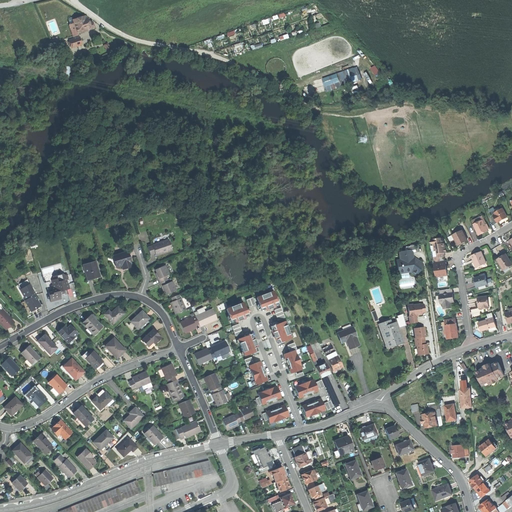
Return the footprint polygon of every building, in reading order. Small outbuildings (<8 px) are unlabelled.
[(79,35),(79,37),(94,32),(91,22),(89,23),(87,15),(80,18),(74,20),(75,22),(79,35)] [(74,36),(79,35),(75,22),(70,24),(74,36)] [(82,44),(79,37),(70,40),(70,42),(68,42),(69,47),(71,46),(72,48),(82,44)] [(354,68),(347,70),(352,83),(362,79),(358,67),(354,69),(354,68)] [(347,70),(336,74),(339,81),(325,86),(327,91),(352,83),(347,70)] [(336,74),(323,79),(325,86),(339,81),(336,74)] [(497,223),(502,221),(507,218),(502,209),(494,214),(495,216),(496,218),(495,219),(497,223)] [(472,221),(474,225),(483,220),(484,220),(482,216),(472,221)] [(474,225),(479,236),(483,233),(488,231),(487,230),(486,228),(485,225),(483,220),(474,225)] [(462,230),(452,235),(457,244),(461,242),(462,243),(464,242),(467,241),(462,230)] [(435,261),(435,262),(440,262),(439,258),(444,257),(444,254),(447,253),(446,251),(446,248),(444,248),(444,246),(443,246),(442,241),(441,242),(440,238),(432,240),(431,241),(432,244),(433,246),(434,246),(435,252),(432,252),(433,261),(435,261)] [(169,240),(148,247),(149,251),(151,255),(156,254),(156,256),(173,250),(169,240)] [(397,267),(398,274),(409,274),(408,271),(409,269),(418,273),(420,270),(423,266),(416,262),(416,260),(414,258),(413,259),(411,251),(416,250),(415,245),(410,246),(411,246),(407,247),(408,251),(400,252),(402,260),(400,260),(401,266),(397,267)] [(113,257),(116,267),(121,266),(125,264),(126,268),(131,266),(130,263),(131,262),(128,252),(113,257)] [(474,260),(477,267),(486,263),(481,252),(471,256),(473,260),(474,260)] [(496,260),(502,269),(507,265),(508,267),(511,264),(506,255),(501,259),(500,258),(496,260)] [(96,279),(101,278),(97,260),(86,263),(87,271),(86,272),(87,279),(93,278),(93,279),(96,279)] [(435,262),(434,263),(436,278),(448,276),(447,270),(445,271),(445,266),(447,265),(446,261),(440,262),(435,262)] [(158,279),(159,283),(160,283),(168,280),(166,276),(170,275),(166,265),(155,270),(157,274),(156,275),(158,279)] [(61,296),(66,294),(64,290),(68,288),(67,285),(68,280),(67,277),(63,278),(62,274),(56,275),(57,279),(53,280),(54,285),(51,286),(52,290),(48,291),(51,301),(56,299),(61,298),(61,296)] [(486,275),(474,278),(475,284),(476,287),(478,287),(486,285),(488,285),(486,275)] [(17,285),(20,290),(30,284),(27,280),(17,285)] [(169,283),(168,280),(160,283),(162,287),(163,291),(164,290),(166,295),(176,291),(172,281),(169,283)] [(24,296),(26,300),(34,296),(36,295),(30,284),(20,290),(24,296)] [(370,290),(376,306),(384,303),(379,287),(370,290)] [(274,290),(256,296),(261,311),(280,305),(274,290)] [(443,309),(451,308),(450,303),(454,302),(453,298),(452,293),(440,295),(439,295),(441,304),(443,304),(443,309)] [(173,309),(176,314),(186,310),(179,295),(171,298),(172,302),(170,302),(173,309)] [(25,301),(31,311),(36,308),(40,305),(34,296),(26,300),(25,301)] [(246,299),(249,306),(256,304),(253,297),(246,299)] [(485,310),(489,309),(488,297),(478,298),(479,304),(479,309),(482,308),(484,308),(485,310)] [(231,322),(245,318),(244,313),(247,312),(245,302),(226,306),(231,322)] [(408,317),(409,324),(417,323),(416,316),(422,315),(421,313),(425,313),(424,309),(424,304),(413,306),(412,305),(407,305),(409,317),(408,317)] [(104,314),(112,324),(124,314),(117,307),(113,311),(110,313),(108,310),(104,314)] [(274,310),(278,320),(285,317),(281,307),(274,310)] [(0,310),(0,322),(7,329),(11,325),(14,322),(2,309),(0,310)] [(212,309),(195,317),(199,325),(200,327),(203,326),(203,325),(206,324),(209,322),(210,323),(217,320),(212,309)] [(130,321),(137,329),(148,319),(145,315),(141,311),(130,321)] [(396,318),(399,328),(406,326),(402,314),(397,316),(397,318),(396,318)] [(82,323),(93,335),(102,327),(91,315),(86,319),(82,323)] [(180,323),(184,333),(189,331),(196,328),(195,326),(199,325),(195,317),(180,323)] [(444,320),(447,340),(458,338),(457,333),(457,329),(455,318),(444,320)] [(480,322),(482,331),(489,329),(496,327),(494,318),(489,319),(480,322)] [(270,325),(277,343),(292,338),(285,320),(270,325)] [(379,324),(387,349),(395,346),(402,344),(395,323),(390,324),(389,321),(379,324)] [(232,326),(236,336),(243,333),(239,323),(232,326)] [(58,332),(68,343),(77,334),(70,325),(67,328),(65,326),(61,329),(58,332)] [(337,333),(341,343),(345,341),(348,350),(353,348),(358,346),(355,337),(352,327),(337,333)] [(414,339),(414,342),(424,341),(424,338),(425,337),(425,333),(424,327),(414,329),(415,339),(414,339)] [(141,340),(148,347),(150,344),(153,342),(154,344),(161,338),(153,329),(141,340)] [(259,351),(254,333),(238,337),(243,355),(259,351)] [(37,341),(50,354),(57,348),(44,334),(41,338),(37,341)] [(104,346),(114,357),(119,353),(120,355),(125,350),(113,338),(104,346)] [(417,346),(418,356),(428,354),(427,350),(427,344),(425,345),(424,341),(414,342),(415,347),(417,346)] [(211,350),(208,351),(212,359),(229,351),(225,342),(217,345),(211,348),(211,350)] [(21,353),(32,365),(40,358),(29,345),(25,349),(21,353)] [(322,351),(327,361),(336,356),(332,347),(322,351)] [(193,355),(198,365),(212,359),(208,351),(207,348),(203,350),(204,351),(200,352),(197,354),(197,353),(193,355)] [(296,349),(283,353),(285,359),(286,358),(291,373),(303,369),(296,349)] [(85,358),(95,368),(98,365),(102,361),(93,351),(85,358)] [(327,361),(332,371),(337,369),(341,367),(336,356),(327,361)] [(1,365),(12,376),(20,369),(9,357),(5,361),(1,365)] [(63,366),(76,380),(78,377),(81,375),(79,374),(83,370),(72,358),(63,366)] [(249,364),(255,384),(269,380),(267,375),(265,376),(261,366),(263,365),(261,360),(249,364)] [(476,373),(482,386),(488,383),(489,385),(498,381),(498,379),(504,376),(498,363),(491,366),(490,365),(486,367),(482,369),(482,370),(476,373)] [(161,368),(168,384),(176,380),(174,377),(176,376),(174,371),(171,364),(161,368)] [(315,368),(320,378),(325,376),(329,374),(325,364),(315,368)] [(128,382),(132,390),(142,385),(150,382),(146,372),(139,375),(132,378),(133,380),(128,382)] [(214,373),(203,378),(205,381),(206,381),(207,384),(209,387),(208,388),(209,391),(212,390),(220,387),(214,373)] [(53,386),(59,393),(62,390),(67,386),(56,374),(52,378),(48,382),(53,386)] [(295,385),(299,398),(304,397),(303,393),(313,390),(314,392),(318,391),(315,379),(295,385)] [(165,385),(173,402),(183,397),(180,390),(179,390),(178,387),(177,384),(176,380),(168,384),(165,385)] [(318,389),(324,386),(322,380),(316,383),(318,389)] [(56,396),(59,393),(53,386),(50,389),(56,396)] [(266,399),(277,396),(278,399),(282,398),(278,386),(258,391),(262,405),(267,403),(266,399)] [(227,402),(220,387),(212,390),(213,394),(212,395),(215,401),(217,406),(227,402)] [(34,401),(39,407),(43,403),(47,399),(37,389),(35,391),(33,388),(25,395),(28,399),(30,397),(34,401)] [(462,390),(460,390),(461,394),(461,399),(471,398),(470,389),(467,389),(462,390)] [(92,401),(100,410),(106,404),(112,399),(105,392),(101,396),(98,399),(96,397),(92,401)] [(4,407),(11,415),(16,410),(22,405),(15,397),(4,407)] [(322,398),(302,406),(306,417),(326,409),(322,398)] [(472,408),(471,398),(461,399),(462,404),(462,409),(472,408)] [(178,404),(184,418),(195,414),(193,410),(192,410),(191,407),(189,404),(190,404),(189,399),(178,404)] [(331,400),(324,403),(328,410),(334,407),(331,400)] [(445,405),(448,421),(452,420),(457,419),(455,404),(445,405)] [(240,413),(237,414),(240,422),(245,420),(249,419),(248,417),(253,415),(248,405),(239,409),(240,413)] [(77,417),(86,426),(94,419),(81,406),(77,410),(73,413),(77,417)] [(276,420),(289,417),(286,406),(266,411),(270,426),(277,424),(276,420)] [(124,421),(131,429),(144,417),(135,408),(131,412),(132,413),(128,417),(124,421)] [(435,412),(423,414),(424,419),(421,419),(422,423),(424,423),(425,428),(431,427),(438,425),(435,412)] [(222,421),(226,430),(232,427),(238,425),(237,423),(240,422),(237,414),(222,421)] [(60,434),(65,439),(72,433),(61,420),(56,424),(53,427),(54,427),(53,428),(59,434),(60,434)] [(176,430),(179,438),(184,436),(185,438),(192,435),(200,431),(196,421),(176,430)] [(359,430),(362,440),(365,438),(377,434),(373,424),(366,427),(359,430)] [(148,436),(156,444),(159,441),(163,438),(152,426),(144,434),(147,437),(148,436)] [(386,429),(389,439),(399,435),(397,431),(395,426),(386,429)] [(93,442),(100,450),(107,444),(113,438),(106,430),(93,442)] [(37,444),(45,454),(51,449),(48,445),(50,444),(41,433),(37,437),(32,441),(36,445),(37,444)] [(335,441),(340,455),(354,450),(349,436),(341,439),(335,441)] [(117,450),(123,457),(128,454),(131,451),(132,452),(137,448),(128,439),(117,450)] [(396,445),(399,455),(408,452),(413,450),(414,450),(412,445),(410,440),(396,445)] [(482,452),(486,457),(496,449),(495,448),(497,446),(494,443),(492,445),(489,440),(479,448),(482,452)] [(12,450),(24,463),(25,462),(31,456),(20,443),(16,447),(12,450)] [(274,464),(269,451),(266,452),(264,444),(251,449),(256,462),(258,462),(260,467),(259,468),(260,472),(271,468),(270,465),(274,464)] [(453,446),(454,457),(459,457),(466,456),(465,448),(464,444),(453,446)] [(293,449),(296,457),(306,453),(303,445),(293,449)] [(77,457),(89,470),(92,467),(96,463),(91,458),(92,456),(86,449),(77,457)] [(369,455),(375,470),(379,469),(385,467),(379,451),(369,455)] [(296,457),(295,457),(297,463),(299,467),(304,465),(310,462),(306,453),(296,457)] [(34,458),(31,456),(25,462),(27,464),(34,458)] [(53,461),(58,466),(64,461),(59,456),(53,461)] [(58,466),(58,467),(68,478),(73,474),(77,471),(66,459),(64,461),(58,466)] [(419,463),(423,475),(435,471),(433,465),(431,459),(419,463)] [(153,473),(154,479),(210,467),(209,460),(153,473)] [(345,465),(351,480),(357,478),(361,476),(356,461),(345,465)] [(154,479),(156,486),(212,473),(210,467),(154,479)] [(272,475),(275,482),(276,482),(286,478),(284,473),(282,467),(271,471),(272,475)] [(34,474),(45,485),(47,483),(49,481),(52,478),(44,469),(42,472),(39,469),(34,474)] [(399,482),(402,489),(412,485),(406,469),(396,473),(399,482)] [(304,480),(306,484),(313,481),(317,479),(314,470),(309,472),(306,473),(302,475),(304,480)] [(11,482),(19,491),(23,487),(27,484),(19,475),(11,482)] [(472,486),(474,490),(483,483),(479,478),(480,476),(479,475),(478,476),(477,475),(468,482),(472,486)] [(58,510),(59,511),(72,511),(139,485),(136,478),(58,510)] [(288,483),(286,478),(276,482),(280,492),(290,488),(288,483)] [(315,487),(313,481),(306,484),(308,490),(315,487)] [(324,483),(318,486),(320,492),(322,491),(326,487),(324,483)] [(487,489),(483,483),(474,490),(478,494),(481,498),(489,491),(488,490),(489,489),(488,488),(487,489)] [(433,490),(437,500),(453,494),(452,489),(450,484),(433,490)] [(72,511),(90,511),(141,491),(139,485),(72,511)] [(318,486),(315,487),(308,490),(310,494),(311,498),(314,497),(315,499),(322,496),(320,492),(318,486)] [(357,496),(363,511),(373,508),(370,500),(367,492),(357,496)] [(500,498),(504,503),(511,498),(507,493),(500,498)] [(281,501),(284,509),(288,507),(291,506),(291,505),(295,504),(293,499),(291,494),(280,498),(281,501)] [(329,496),(328,496),(330,502),(336,500),(334,494),(329,496)] [(323,498),(313,502),(315,507),(317,511),(322,509),(324,508),(327,507),(326,504),(323,498)] [(507,509),(511,505),(511,499),(511,498),(504,503),(503,504),(507,509)] [(404,509),(404,511),(407,511),(414,510),(413,505),(415,504),(414,499),(402,503),(404,509)] [(482,511),(491,511),(496,509),(493,506),(492,507),(487,500),(478,507),(482,511)] [(284,511),(289,510),(288,507),(284,509),(281,501),(272,505),(275,511),(277,511),(282,510),(283,511),(284,511)] [(460,511),(459,510),(457,503),(447,507),(443,509),(444,511),(460,511)]
